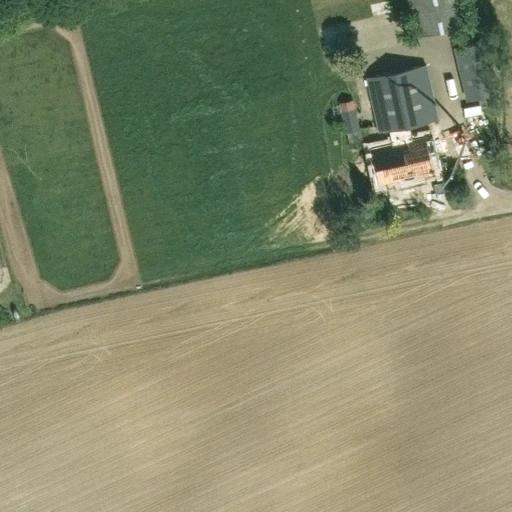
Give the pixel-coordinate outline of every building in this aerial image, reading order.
[(407,0),(416,35),(468,24),(462,0),(407,0)] [(488,40),(454,47),(467,101),(501,94),(488,40)] [(427,63),(367,76),(379,131),(389,128),(410,124),(439,117),(427,63)] [(364,145),(355,100),(340,103),(350,148),(364,145)] [(393,144),(382,147),(383,149),(389,178),(402,175),(402,179),(416,176),(415,172),(431,169),(425,139),(425,137),(413,140),(410,124),(389,128),(393,144)]
